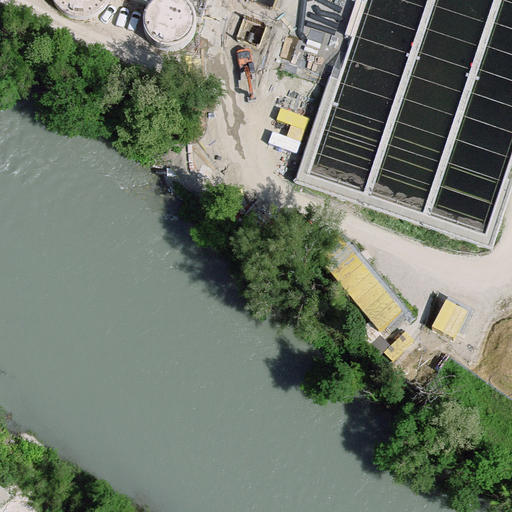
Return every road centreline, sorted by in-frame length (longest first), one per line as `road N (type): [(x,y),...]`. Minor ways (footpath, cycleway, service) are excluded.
road 1 (unknown): [(249,12),(233,105),(249,158),(378,245)]
road 2 (unknown): [(460,0),(378,245)]
road 3 (unknown): [(378,245),(486,286),(511,249)]
